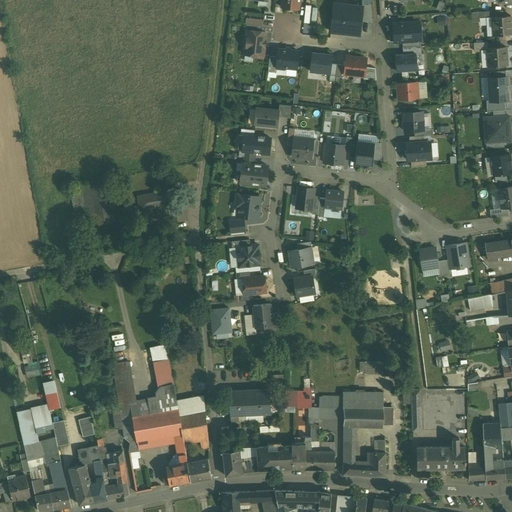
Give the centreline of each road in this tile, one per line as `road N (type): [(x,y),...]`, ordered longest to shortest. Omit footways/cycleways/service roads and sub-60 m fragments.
road 1 (residential): [(219,483),(192,213),(202,162)]
road 2 (unclassified): [(219,483),(511,489)]
road 3 (track): [(194,242),(0,275)]
road 4 (track): [(202,162),(220,0)]
road 5 (residential): [(385,186),(441,234),(511,221)]
road 6 (unclassified): [(79,511),(219,483)]
road 7 (residential): [(382,47),(385,186)]
road 8 (residential): [(283,302),(272,230),(279,171)]
